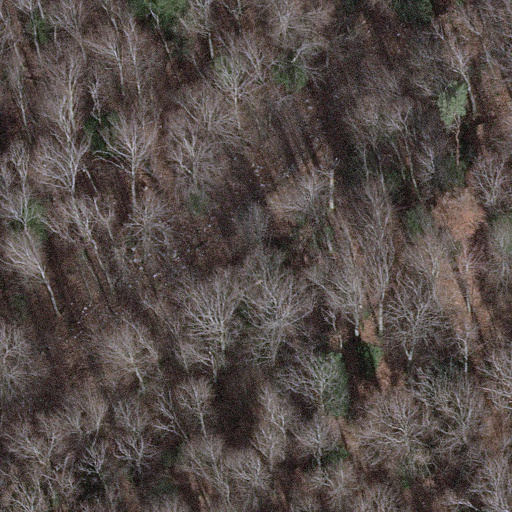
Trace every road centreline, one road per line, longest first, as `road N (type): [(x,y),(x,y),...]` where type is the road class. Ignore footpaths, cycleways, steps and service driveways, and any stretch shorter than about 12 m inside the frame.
road 1 (track): [(0,480),(76,429),(350,126),(511,17)]
road 2 (track): [(462,511),(511,395)]
